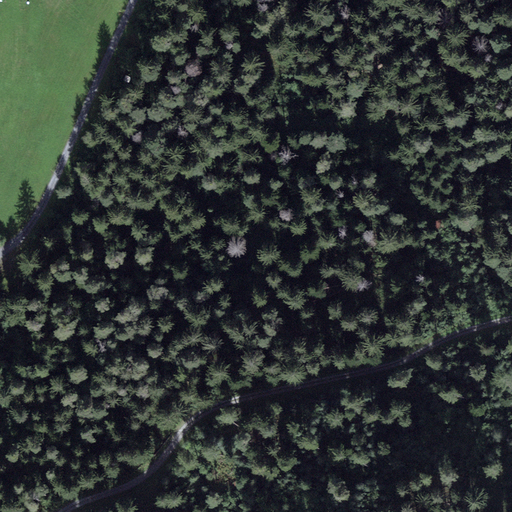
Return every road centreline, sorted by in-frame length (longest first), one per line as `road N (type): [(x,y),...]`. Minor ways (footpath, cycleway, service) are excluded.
road 1 (track): [(511,312),(391,364),(193,416),(135,483),(64,511)]
road 2 (track): [(0,251),(20,238),(53,187),(136,0)]
